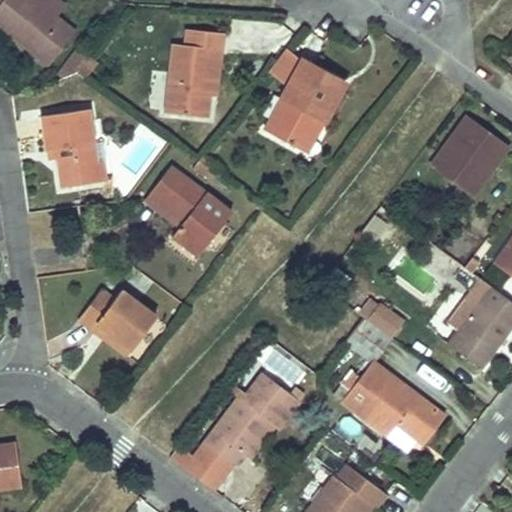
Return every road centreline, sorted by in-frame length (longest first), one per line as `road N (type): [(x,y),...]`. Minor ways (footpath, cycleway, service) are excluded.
road 1 (residential): [(0,126),(27,313),(25,388)]
road 2 (residential): [(25,388),(201,511)]
